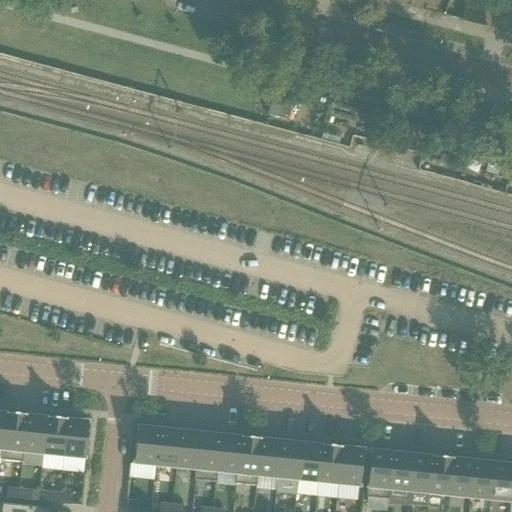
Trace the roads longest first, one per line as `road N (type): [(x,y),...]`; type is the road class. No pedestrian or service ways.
road 1 (residential): [(511,420),(119,381)]
road 2 (residential): [(511,82),(208,0)]
road 3 (residential): [(106,511),(119,381)]
